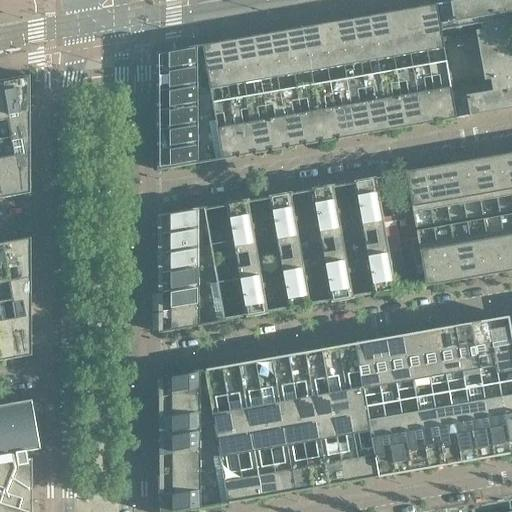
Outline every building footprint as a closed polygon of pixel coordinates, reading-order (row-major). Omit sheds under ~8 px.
[(484,81),(490,80),(490,85),(464,90),(469,116),(511,108),(511,0),(461,0),(449,2),(452,22),(446,23),(441,24),(440,23),(441,31),(480,24),(480,30),(475,31),(484,81)] [(441,38),(435,5),(433,5),(430,6),(429,6),(417,8),(417,11),(423,41),(441,38)] [(423,41),(417,11),(417,8),(413,9),(400,11),(401,14),(406,44),(423,41)] [(406,44),(401,14),(400,11),(396,12),(384,14),(384,17),(389,47),(406,44)] [(389,47),(384,17),(384,14),(380,15),(367,17),(368,20),(373,50),(389,47)] [(373,50),(368,20),(367,17),(363,18),(363,17),(350,20),(351,20),(351,23),(356,53),(373,50)] [(356,53),(351,23),(351,20),(346,21),(346,20),(334,22),(334,23),(334,26),(340,56),(356,53)] [(340,56),(334,26),(334,23),(330,23),(317,25),(317,26),(318,29),(323,59),(340,56)] [(323,59),(318,29),(317,26),(313,26),(301,28),(301,29),(301,32),(307,62),(323,59)] [(307,62),(301,32),(301,29),(297,29),(284,31),(284,32),(285,35),(290,65),(307,62)] [(290,65),(285,35),(284,32),(280,32),(268,34),(268,35),(268,38),(273,68),(290,65)] [(273,68),(268,38),(268,35),(263,35),(251,37),(252,40),(257,70),(273,68)] [(257,70),(252,40),(251,37),(247,38),(234,40),(235,43),(240,73),(257,70)] [(450,85),(441,38),(423,41),(406,44),(389,47),(373,50),(356,53),(340,56),(323,59),(307,62),(290,65),(273,68),(257,70),(240,73),(224,76),(208,79),(216,126),(232,124),(249,121),(265,118),(282,115),(298,112),(315,109),(331,106),(348,103),(365,100),(381,97),(398,94),(414,92),(431,89),(450,85)] [(240,73),(235,43),(234,40),(230,41),(218,43),(218,46),(224,76),(240,73)] [(224,76),(218,46),(218,43),(214,44),(202,46),(208,79),(224,76)] [(222,160),(216,126),(208,79),(202,46),(158,53),(158,73),(158,171),(222,160)] [(0,198),(30,193),(29,135),(29,76),(0,81),(0,198)] [(455,119),(451,92),(450,85),(431,89),(437,122),(450,120),(449,120),(453,119),(454,119),(455,119)] [(437,122),(431,89),(414,92),(420,125),(433,123),(433,122),(437,122)] [(420,125),(414,92),(398,94),(404,128),(416,126),(416,125),(420,125)] [(404,128),(398,94),(381,97),(387,130),(387,131),(400,129),(400,128),(404,128)] [(387,130),(381,97),(365,100),(371,133),(371,134),(383,132),(383,131),(387,130)] [(371,133),(365,100),(348,103),(354,136),(354,137),(367,134),(371,133)] [(354,136),(348,103),(331,106),(337,136),(338,140),(350,137),(354,136)] [(337,136),(331,106),(315,109),(321,139),(321,142),(334,140),(333,137),(337,136)] [(321,139),(315,109),(298,112),(304,142),(305,145),(317,143),(317,140),(321,139)] [(304,142),(298,112),(282,115),(287,145),(287,148),(301,146),(300,143),(304,142)] [(287,145),(282,115),(265,118),(270,148),(271,151),(283,149),(283,146),(287,145)] [(270,148),(265,118),(249,121),(254,151),(254,154),(267,152),(266,149),(270,148)] [(254,151),(249,121),(232,124),(237,154),(238,157),(250,155),(250,151),(254,151)] [(237,154),(232,124),(216,126),(222,160),(234,158),(233,154),(237,154)] [(496,195),(491,164),(490,158),(472,161),(479,198),(496,195)] [(479,198),(472,161),(456,163),(462,201),(479,198)] [(511,192),(506,162),(496,163),(491,164),(496,195),(511,192)] [(462,201),(456,163),(439,166),(446,203),(462,201)] [(446,203),(439,166),(423,169),(429,206),(446,203)] [(429,206),(423,169),(405,172),(412,209),(429,206)] [(394,291),(383,228),(374,179),(375,179),(375,178),(353,181),(353,183),(354,183),(374,294),(373,294),(373,296),(395,292),(395,291),(394,291)] [(352,298),(333,187),(332,186),(334,186),(333,185),(310,189),(311,190),(312,190),(331,302),(330,302),(330,303),(353,299),(353,298),(352,298)] [(419,251),(437,248),(453,245),(470,242),(486,239),(503,236),(511,234),(511,191),(511,192),(496,195),(479,198),(462,201),(446,203),(429,206),(412,209),(415,227),(416,227),(416,231),(419,251)] [(309,305),(290,194),(291,194),(291,192),(268,196),(268,198),(269,197),(289,309),(288,309),(288,311),(311,307),(310,305),(309,305)] [(267,313),(247,202),(247,201),(248,201),(248,200),(225,204),(225,205),(227,205),(246,317),(245,317),(245,318),(268,314),(268,313),(267,313)] [(223,321),(204,210),(204,209),(206,209),(206,207),(159,215),(160,333),(226,321),(225,320),(223,321)] [(511,271),(511,234),(503,236),(509,272),(511,271)] [(509,272),(503,236),(486,239),(492,275),(509,272)] [(31,356),(31,297),(30,238),(0,243),(0,350),(2,361),(31,356)] [(492,275),(486,239),(470,242),(476,278),(492,275)] [(476,278),(470,242),(453,245),(459,281),(476,278)] [(459,281),(453,245),(437,248),(443,283),(459,281)] [(443,283),(437,248),(419,251),(425,286),(443,283)] [(511,340),(508,317),(507,317),(487,320),(510,455),(511,454),(511,340)] [(510,455),(487,320),(470,323),(494,457),(510,455)] [(494,457),(470,323),(453,326),(477,460),(494,457)] [(477,460),(453,326),(437,329),(460,463),(477,460)] [(460,463),(437,329),(420,332),(444,466),(460,463)] [(444,466),(420,332),(404,335),(427,469),(444,466)] [(427,469),(404,335),(387,338),(411,472),(427,469)] [(411,472),(387,338),(370,341),(394,475),(411,472)] [(394,475),(370,341),(354,344),(377,478),(394,475)] [(377,478),(354,344),(337,347),(361,481),(377,478)] [(361,481),(337,347),(321,350),(344,484),(361,481)] [(344,484),(321,350),(304,353),(328,486),(344,484)] [(328,486),(304,353),(288,355),(311,489),(328,486)] [(311,489),(288,355),(271,358),(294,492),(311,489)] [(294,492),(271,358),(254,361),(278,495),(294,492)] [(278,495),(254,361),(238,364),(261,498),(278,495)] [(261,498),(238,364),(221,367),(245,501),(261,498)] [(245,501),(221,367),(205,370),(228,504),(245,501)] [(182,511),(228,504),(205,370),(160,378),(161,511),(182,511)] [(32,511),(32,459),(30,459),(27,459),(26,452),(40,450),(31,400),(0,405),(0,511),(32,511)]
